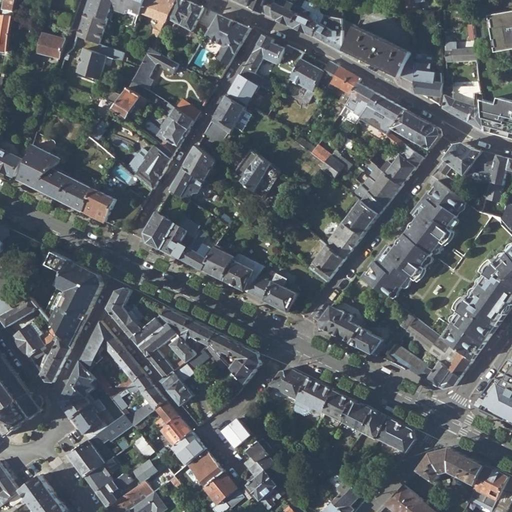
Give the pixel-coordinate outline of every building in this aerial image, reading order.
[(8,15),(14,16),(17,0),(5,0),(4,11),(8,12),(8,15)] [(77,36),(101,44),(103,38),(114,7),(117,8),(127,12),(129,9),(142,13),(142,12),(146,0),(90,0),(79,30),(77,36)] [(146,0),(142,12),(162,19),(160,24),(156,26),(154,30),(154,35),(158,37),(164,26),(177,0),(146,0)] [(186,0),(177,0),(164,26),(169,29),(173,21),(192,31),(205,8),(186,0)] [(251,0),(249,5),(263,12),(268,0),(251,0)] [(276,2),(275,0),(268,0),(263,12),(276,17),(276,2)] [(300,0),(275,0),(276,2),(276,17),(293,25),(301,7),(300,0)] [(293,25),(315,35),(321,23),(326,15),(321,11),(321,7),(304,0),(301,7),(293,25)] [(405,0),(407,12),(417,11),(416,2),(417,2),(416,0),(405,0)] [(464,0),(465,10),(472,10),(471,0),(464,0)] [(511,11),(490,15),(491,20),(493,20),(494,27),(492,27),(494,40),(496,40),(497,47),(496,47),(496,52),(511,49),(511,11)] [(2,15),(0,27),(0,39),(6,41),(5,45),(0,44),(0,50),(8,52),(14,16),(8,15),(7,16),(2,15)] [(207,35),(224,45),(216,58),(229,65),(251,29),(220,15),(207,35)] [(315,35),(346,52),(346,49),(357,26),(344,20),(344,26),(341,27),(341,30),(335,31),(321,23),(315,35)] [(413,52),(357,26),(346,49),(402,76),(413,52)] [(39,52),(60,58),(67,38),(44,32),(39,52)] [(245,66),(257,73),(266,57),(280,63),(287,48),(274,42),(275,39),(265,35),(245,66)] [(477,49),(476,49),(456,50),(456,44),(451,45),(450,36),(446,36),(445,48),(446,62),(478,60),(477,49)] [(101,54),(85,49),(77,72),(98,80),(100,80),(107,56),(123,62),(126,52),(104,45),(101,54)] [(134,80),(148,89),(154,80),(150,77),(163,54),(152,48),(141,69),(134,80)] [(302,98),(310,102),(318,89),(315,88),(321,77),(325,71),(303,58),(290,79),(308,89),(302,98)] [(321,77),(331,83),(341,67),(330,61),(328,66),(325,71),(321,77)] [(230,93),(249,104),(260,86),(268,90),(272,82),(257,73),(245,66),(230,93)] [(325,94),(330,97),(336,86),(351,94),(352,93),(359,82),(361,79),(341,67),(331,83),(325,93),(325,94)] [(418,93),(442,96),(443,82),(443,73),(414,69),(416,83),(418,93)] [(97,84),(98,80),(77,72),(76,77),(97,84)] [(496,86),(495,78),(480,81),(480,82),(483,88),(496,86)] [(356,112),(363,116),(365,111),(370,105),(378,93),(359,82),(352,93),(363,99),(356,112)] [(475,87),(454,87),(454,91),(454,98),(457,100),(452,112),(470,122),(476,105),(476,98),(476,93),(484,93),(483,88),(480,82),(475,82),(475,87)] [(127,118),(135,105),(141,96),(129,88),(124,95),(121,99),(118,103),(114,108),(127,118)] [(108,99),(118,103),(121,99),(124,95),(113,91),(111,90),(108,99)] [(444,107),(452,112),(457,100),(454,98),(454,91),(448,90),(447,94),(444,107)] [(228,95),(215,117),(234,128),(247,107),(249,104),(230,93),(228,95)] [(363,116),(361,118),(389,135),(391,133),(395,128),(399,122),(407,110),(378,93),(370,105),(365,111),(363,116)] [(339,101),(346,106),(350,98),(343,94),(339,101)] [(147,99),(141,96),(135,105),(140,108),(147,99)] [(501,104),(484,99),(485,104),(487,131),(511,137),(511,100),(502,98),(501,104)] [(177,108),(195,120),(200,112),(182,100),(177,108)] [(170,115),(172,116),(177,108),(169,103),(164,111),(170,115)] [(485,104),(476,105),(470,122),(485,130),(487,131),(485,104)] [(259,110),(268,116),(271,111),(262,105),(259,110)] [(195,120),(177,108),(172,116),(175,118),(191,128),(195,120)] [(395,128),(432,149),(443,135),(441,129),(407,110),(399,122),(395,128)] [(161,128),(160,130),(165,133),(175,118),(172,116),(170,115),(160,127),(161,128)] [(191,128),(175,118),(165,133),(160,130),(145,118),(141,124),(161,139),(163,136),(179,147),(191,128)] [(206,133),(221,144),(229,133),(213,121),(206,133)] [(91,135),(97,140),(100,137),(94,132),(91,135)] [(386,139),(399,148),(402,145),(403,146),(406,144),(391,133),(389,135),(386,139)] [(354,143),(345,138),(341,144),(346,147),(350,149),(354,143)] [(0,168),(16,176),(24,159),(2,149),(0,148),(0,141),(0,140),(0,168)] [(476,171),(493,176),(498,155),(476,149),(465,142),(457,143),(433,175),(448,187),(451,189),(455,183),(445,175),(454,164),(470,178),(476,171)] [(332,155),(338,159),(340,156),(341,155),(340,155),(346,147),(341,144),(332,155)] [(185,168),(205,180),(217,160),(198,145),(185,168)] [(312,152),(326,163),(331,156),(332,155),(317,145),(312,152)] [(371,161),(403,185),(425,157),(417,152),(409,146),(393,165),(387,161),(386,162),(378,157),(379,155),(376,152),(371,161)] [(131,170),(154,189),(172,159),(157,147),(147,157),(149,159),(138,172),(133,168),(131,170)] [(43,171),(50,174),(56,168),(47,163),(50,157),(31,148),(24,169),(39,177),(41,176),(43,171)] [(417,152),(425,157),(427,154),(419,148),(417,152)] [(255,191),(264,198),(282,171),(252,150),(233,174),(245,183),(255,191)] [(323,168),(335,177),(343,167),(345,165),(342,162),(338,159),(332,155),(331,156),(326,163),(323,168)] [(511,173),(511,180),(511,158),(506,157),(498,155),(493,176),(487,198),(499,202),(508,171),(511,172),(511,173)] [(363,185),(387,205),(403,185),(371,161),(369,163),(370,165),(370,166),(375,170),(373,173),(373,175),(378,180),(376,183),(369,177),(363,185)] [(37,186),(86,210),(97,188),(56,168),(50,174),(37,186)] [(200,191),(205,180),(185,168),(172,189),(182,195),(189,199),(194,192),(200,191)] [(383,293),(384,292),(392,281),(394,284),(396,281),(404,271),(407,273),(410,275),(419,264),(416,261),(424,251),(427,248),(435,237),(438,240),(447,227),(445,225),(442,223),(449,214),(450,213),(451,211),(449,209),(456,199),(458,197),(459,195),(451,189),(448,187),(433,175),(412,201),(413,206),(409,211),(412,213),(408,218),(408,217),(402,224),(403,225),(397,233),(396,232),(391,239),(392,240),(388,244),(386,242),(382,247),(377,247),(357,273),(370,282),(383,292),(383,293)] [(363,200),(381,214),(387,205),(363,185),(361,184),(354,193),(363,200)] [(86,210),(107,221),(118,199),(97,188),(86,210)] [(241,201),(246,205),(251,198),(246,195),(241,201)] [(459,201),(456,199),(449,209),(451,211),(454,207),(456,206),(457,206),(458,205),(459,203),(459,202),(460,201),(459,201)] [(381,214),(363,200),(349,218),(347,216),(344,219),(345,220),(364,235),(381,214)] [(504,217),(505,211),(490,206),(488,212),(504,217)] [(217,216),(231,225),(234,221),(228,217),(228,216),(221,211),(217,216)] [(149,242),(163,249),(177,223),(158,212),(146,233),(149,242)] [(453,215),(450,213),(449,214),(442,223),(445,225),(448,221),(450,220),(451,219),(452,218),(453,215)] [(163,249),(184,259),(197,236),(189,231),(189,230),(180,225),(182,222),(179,220),(177,223),(163,249)] [(346,258),(364,235),(345,220),(327,243),(346,258)] [(0,252),(3,250),(4,243),(2,240),(10,235),(11,230),(0,224),(0,252)] [(450,229),(447,227),(438,240),(439,241),(440,241),(442,240),(445,237),(446,236),(446,235),(447,234),(449,230),(450,229)] [(203,269),(210,258),(198,251),(203,242),(208,233),(201,229),(197,236),(184,259),(203,269)] [(435,243),(438,240),(435,237),(427,248),(430,250),(431,249),(433,248),(434,247),(435,245),(435,243)] [(212,247),(203,242),(198,251),(210,258),(215,249),(212,247)] [(310,268),(328,281),(346,258),(327,243),(325,242),(323,245),(326,247),(310,268)] [(234,259),(237,256),(222,249),(223,246),(218,243),(218,245),(215,249),(210,258),(203,269),(224,279),(234,259)] [(462,351),(474,360),(494,333),(496,329),(502,321),(511,308),(511,306),(511,250),(511,252),(509,254),(500,263),(498,260),(492,264),(488,268),(487,270),(487,271),(489,273),(492,275),(488,281),(485,286),(481,291),(473,301),(470,299),(468,297),(465,299),(463,300),(462,302),(460,305),(459,307),(459,308),(459,309),(459,310),(462,312),(454,322),(453,324),(455,326),(448,336),(446,338),(452,343),(462,351)] [(77,262),(54,251),(48,264),(61,270),(65,272),(58,285),(45,313),(46,314),(55,326),(60,332),(72,348),(79,333),(87,318),(104,284),(100,274),(77,262)] [(427,253),(424,251),(416,261),(419,264),(423,259),(424,259),(426,258),(427,253)] [(501,257),(498,260),(500,263),(509,254),(506,252),(504,253),(502,255),(501,257)] [(237,256),(234,259),(263,273),(267,267),(239,253),(237,256)] [(261,276),(263,273),(234,259),(224,279),(249,292),(251,289),(261,276)] [(421,265),(419,264),(410,275),(412,277),(414,276),(417,274),(418,272),(419,270),(421,265)] [(61,270),(55,284),(58,285),(65,272),(61,270)] [(404,277),(407,273),(404,271),(396,281),(399,284),(400,283),(402,282),(404,280),(405,278),(404,277)] [(249,292),(290,312),(299,293),(286,286),(289,279),(278,273),(274,283),(261,276),(251,289),(249,292)] [(363,291),(370,282),(357,273),(350,281),(363,291)] [(482,284),(485,286),(488,281),(492,275),(489,273),(486,278),(484,279),(483,280),(482,282),(482,284)] [(391,288),(394,284),(392,281),(384,292),(387,294),(389,293),(390,292),(391,290),(391,288)] [(109,308),(120,321),(130,311),(132,313),(137,307),(134,304),(131,308),(127,305),(130,299),(133,299),(135,296),(132,295),(134,291),(127,288),(118,291),(109,308)] [(473,296),(470,299),(473,301),(481,291),(478,288),(475,290),(474,292),(473,294),(473,296)] [(0,315),(0,316),(13,308),(3,294),(0,296),(0,315)] [(11,325),(36,310),(40,308),(37,304),(38,303),(32,296),(13,308),(0,316),(10,329),(12,326),(11,325)] [(322,328),(352,343),(363,327),(352,322),(354,315),(342,309),(341,310),(331,305),(320,320),(322,328)] [(46,314),(40,308),(36,310),(42,317),(46,314)] [(182,336),(198,355),(203,351),(211,345),(217,332),(170,309),(163,315),(169,322),(179,333),(182,336)] [(451,320),(454,322),(462,312),(459,310),(456,314),(454,315),(452,316),(451,319),(451,320)] [(144,329),(132,313),(130,311),(120,321),(166,377),(166,378),(176,371),(185,364),(188,362),(185,358),(174,367),(159,349),(179,333),(169,322),(166,325),(159,317),(144,329)] [(401,325),(407,329),(416,318),(410,313),(401,325)] [(404,334),(429,352),(441,335),(417,317),(416,318),(407,329),(404,334)] [(114,399),(117,397),(113,392),(114,391),(98,370),(103,366),(98,360),(106,346),(131,377),(117,389),(121,394),(146,373),(103,320),(83,361),(98,380),(101,383),(114,399)] [(35,322),(31,325),(40,337),(44,333),(35,322)] [(444,334),(448,336),(455,326),(453,324),(450,328),(447,329),(446,330),(445,333),(444,334)] [(43,341),(40,337),(31,325),(15,337),(29,356),(34,352),(40,348),(53,339),(55,337),(53,335),(46,340),(46,339),(43,341)] [(50,331),(53,335),(55,337),(60,332),(55,326),(50,331)] [(352,343),(374,354),(383,343),(385,340),(371,333),(372,332),(363,327),(352,343)] [(60,332),(55,337),(53,339),(57,342),(42,374),(47,381),(55,382),(72,348),(60,332)] [(260,353),(217,332),(211,345),(216,351),(226,362),(230,366),(246,383),(262,363),(260,353)] [(185,358),(188,362),(198,355),(182,336),(172,344),(185,358)] [(386,345),(383,343),(374,354),(378,356),(386,345)] [(440,360),(450,367),(462,351),(452,343),(440,360)] [(406,370),(428,380),(435,370),(397,344),(388,354),(406,370)] [(211,345),(203,351),(208,358),(216,351),(211,345)] [(40,348),(34,352),(38,357),(44,352),(40,348)] [(0,433),(3,433),(6,433),(7,433),(6,434),(8,436),(10,435),(10,434),(17,429),(17,430),(19,428),(19,427),(35,416),(37,415),(37,414),(42,411),(44,409),(43,407),(42,408),(41,407),(43,404),(44,403),(44,401),(46,401),(46,399),(44,400),(44,398),(43,396),(42,395),(41,395),(41,394),(40,393),(39,394),(37,394),(35,394),(33,395),(31,393),(33,391),(32,390),(31,391),(18,374),(19,373),(18,372),(17,373),(3,354),(5,353),(4,352),(2,353),(0,349),(0,433)] [(474,360),(462,351),(450,367),(463,376),(474,360)] [(34,352),(29,356),(33,361),(38,357),(34,352)] [(188,362),(185,364),(191,372),(202,363),(199,360),(201,359),(198,355),(188,362)] [(439,364),(435,370),(428,380),(444,388),(456,385),(463,376),(450,367),(440,360),(439,359),(436,362),(439,364)] [(483,407),(511,421),(511,360),(483,402),(483,407)] [(90,393),(101,384),(101,383),(96,387),(94,384),(98,380),(83,361),(62,401),(75,418),(93,403),(92,402),(88,397),(91,394),(90,393)] [(246,383),(230,366),(217,381),(233,398),(237,395),(246,383)] [(273,388),(298,400),(309,377),(291,369),(280,372),(267,389),(270,392),(273,388)] [(195,395),(176,371),(166,378),(166,377),(163,381),(183,405),(195,395)] [(143,392),(145,393),(154,385),(146,373),(121,394),(117,397),(114,399),(122,411),(126,408),(128,406),(121,397),(125,394),(126,395),(130,392),(132,395),(140,389),(143,392)] [(309,377),(298,400),(315,409),(325,413),(326,412),(336,391),(316,381),(315,381),(310,378),(309,377)] [(143,407),(136,412),(132,416),(126,408),(122,411),(125,414),(134,425),(135,426),(156,409),(166,400),(154,385),(145,393),(144,394),(151,402),(144,408),(143,407)] [(135,398),(143,392),(140,389),(132,395),(135,398)] [(326,412),(344,421),(354,400),(336,391),(326,412)] [(98,435),(110,426),(100,413),(106,408),(99,399),(97,400),(93,396),(89,399),(92,402),(93,403),(75,418),(86,434),(89,432),(98,435)] [(166,400),(156,409),(164,420),(158,425),(162,429),(163,429),(179,415),(166,400)] [(293,410),(302,414),(303,413),(311,412),(312,411),(313,412),(315,409),(298,400),(293,410)] [(344,421),(365,431),(375,410),(354,400),(344,421)] [(128,406),(126,408),(132,416),(136,412),(130,404),(128,406)] [(365,431),(380,439),(390,417),(375,410),(365,431)] [(127,430),(130,428),(134,425),(125,414),(119,419),(115,422),(110,426),(98,435),(89,432),(86,434),(90,439),(71,453),(87,476),(115,456),(116,456),(113,452),(112,452),(104,457),(97,448),(109,439),(111,441),(124,432),(126,434),(129,432),(127,430)] [(225,431),(238,447),(254,434),(244,422),(249,418),(245,414),(225,431)] [(163,429),(176,445),(193,432),(179,415),(163,429)] [(385,450),(395,455),(398,448),(408,452),(417,439),(415,430),(390,417),(380,439),(389,443),(385,450)] [(140,432),(113,452),(116,456),(117,455),(134,443),(136,441),(143,436),(140,432)] [(167,466),(175,476),(175,475),(207,449),(193,432),(176,445),(174,448),(182,458),(173,466),(165,456),(161,459),(167,466)] [(143,436),(136,441),(149,456),(155,451),(148,442),(143,436)] [(248,460),(254,466),(258,463),(257,462),(270,455),(270,456),(271,455),(260,441),(248,450),(253,457),(248,460)] [(451,471),(478,485),(487,466),(451,448),(432,452),(420,470),(437,481),(443,473),(451,471)] [(133,467),(145,481),(146,480),(160,471),(167,466),(161,459),(155,451),(149,456),(148,457),(145,459),(133,467)] [(191,465),(208,485),(225,471),(208,451),(191,465)] [(258,463),(254,466),(250,469),(251,470),(255,475),(257,478),(250,483),(248,485),(256,494),(269,509),(276,503),(273,500),(284,490),(267,471),(276,463),(270,456),(270,455),(257,462),(258,463)] [(99,492),(109,485),(113,482),(115,480),(110,474),(121,466),(120,463),(115,456),(87,476),(99,492)] [(245,463),(250,469),(254,466),(248,460),(245,463)] [(0,494),(0,504),(1,506),(9,500),(22,490),(0,461),(0,480),(6,490),(0,494)] [(316,470),(320,473),(325,467),(321,464),(316,470)] [(167,466),(160,471),(168,482),(171,480),(176,476),(175,475),(175,476),(167,466)] [(476,488),(498,499),(510,477),(487,466),(478,485),(476,488)] [(110,507),(120,500),(114,493),(120,489),(121,490),(134,480),(128,471),(115,480),(113,482),(109,485),(99,492),(110,507)] [(220,504),(227,511),(231,507),(225,499),(239,488),(236,484),(225,471),(208,485),(205,488),(218,505),(220,504)] [(65,511),(68,510),(56,492),(52,488),(43,475),(22,490),(9,500),(13,505),(21,499),(20,499),(26,495),(29,499),(38,511),(36,511),(65,511)] [(257,478),(255,475),(248,480),(250,483),(257,478)] [(334,502),(343,511),(352,511),(354,510),(351,506),(362,494),(345,480),(338,475),(332,482),(343,492),(334,502)] [(183,484),(176,476),(171,480),(178,488),(183,484)] [(506,511),(511,501),(511,477),(510,477),(498,499),(492,511),(506,511)] [(152,489),(146,480),(145,481),(120,500),(110,507),(113,511),(127,511),(147,498),(145,494),(152,489)] [(119,492),(122,497),(138,485),(135,481),(119,492)] [(387,504),(396,511),(437,511),(424,501),(425,500),(406,484),(387,504)] [(248,485),(242,491),(245,495),(250,500),(256,494),(248,485)] [(225,499),(231,507),(245,495),(242,491),(239,488),(225,499)] [(147,498),(127,511),(149,511),(152,510),(154,511),(163,511),(168,508),(156,491),(147,498)] [(24,503),(29,499),(26,495),(20,499),(21,499),(24,503)] [(323,511),(343,511),(334,502),(323,511)]
